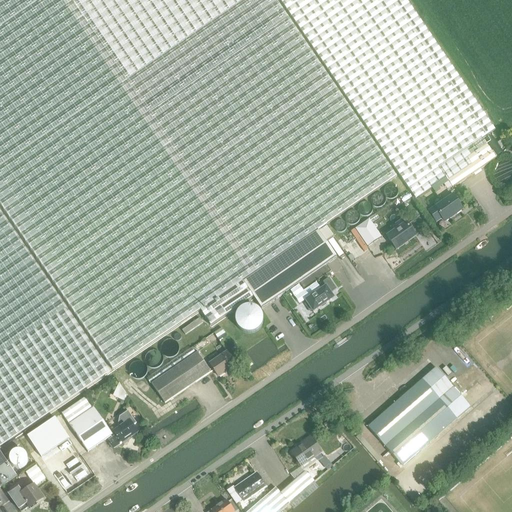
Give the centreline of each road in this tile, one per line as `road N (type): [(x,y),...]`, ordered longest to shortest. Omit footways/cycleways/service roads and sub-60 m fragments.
road 1 (unclassified): [(77,511),(511,210)]
road 2 (unclassified): [(511,260),(148,511)]
